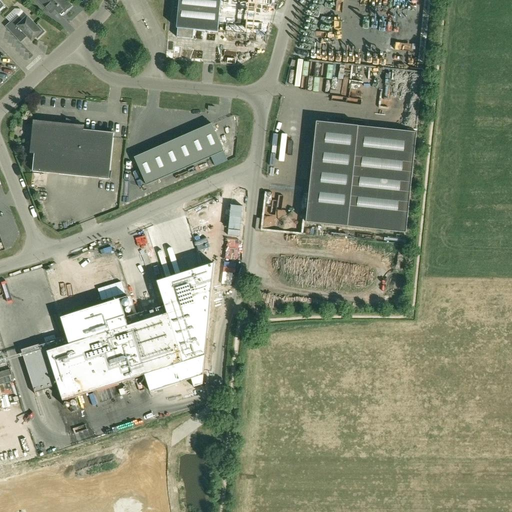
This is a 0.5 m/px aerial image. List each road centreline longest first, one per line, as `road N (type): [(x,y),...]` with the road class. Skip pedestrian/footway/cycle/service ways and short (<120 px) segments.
road 1 (unclassified): [(258,167),(41,255)]
road 2 (unclassified): [(213,378),(225,319),(241,289),(258,167)]
road 3 (unclassified): [(263,90),(112,80),(71,50)]
